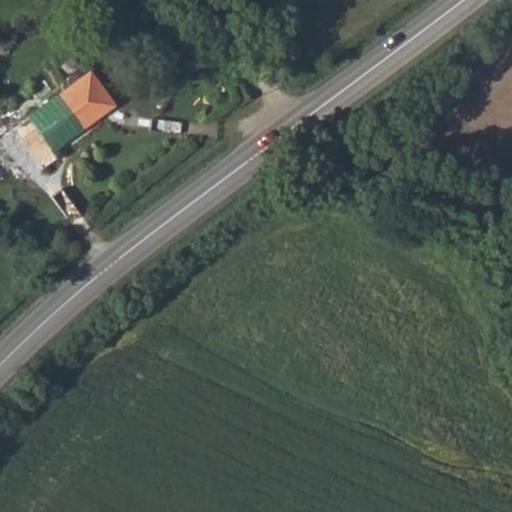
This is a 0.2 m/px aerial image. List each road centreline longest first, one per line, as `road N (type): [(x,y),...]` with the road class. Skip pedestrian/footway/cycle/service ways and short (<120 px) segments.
road 1 (tertiary): [(470,0),(77,293),(0,372)]
road 2 (track): [(511,207),(419,188),(297,127),(194,0)]
